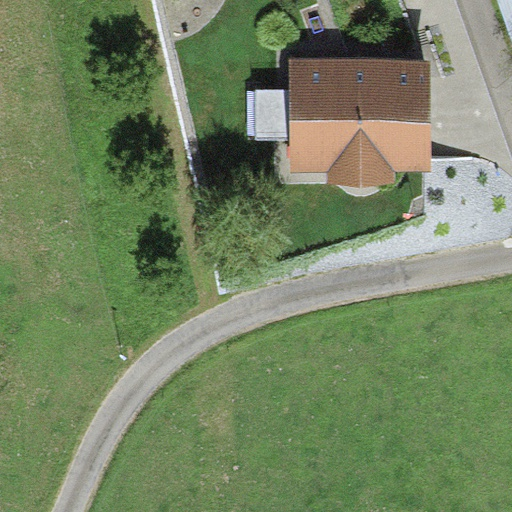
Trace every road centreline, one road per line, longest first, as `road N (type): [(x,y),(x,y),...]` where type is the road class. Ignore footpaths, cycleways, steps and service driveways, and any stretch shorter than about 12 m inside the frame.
road 1 (track): [(62,511),(135,380),(185,340),(362,274),(511,253)]
road 2 (track): [(511,121),(468,0)]
